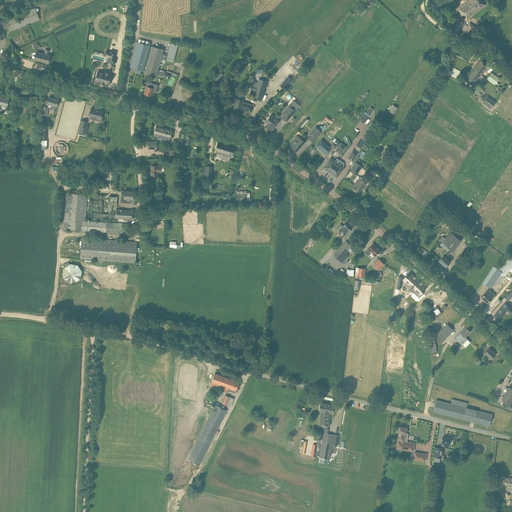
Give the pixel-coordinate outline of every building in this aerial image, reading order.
[(484,5),(479,0),(469,0),(462,6),(458,9),(462,13),(462,12),(464,14),(463,15),(467,19),(471,16),(484,5)] [(35,7),(7,19),(10,27),(12,31),(40,19),(35,7)] [(474,26),(469,23),(465,31),(469,34),(474,26)] [(56,45),(75,39),(71,29),(52,36),(56,45)] [(150,46),(137,42),(130,67),(143,71),(150,46)] [(152,46),(145,71),(147,72),(157,74),(158,69),(163,49),(154,47),(152,46)] [(36,52),(34,59),(48,62),(50,55),(48,55),(49,50),(45,49),(44,54),(36,52)] [(113,60),(115,61),(116,59),(114,58),(116,53),(116,52),(111,51),(111,52),(106,51),(105,56),(109,57),(109,59),(113,60)] [(481,75),(485,69),(487,71),(490,67),(480,59),(473,68),(481,75)] [(481,75),(473,68),(465,78),(473,84),(481,75)] [(98,71),(95,81),(100,82),(100,83),(104,84),(104,83),(109,84),(111,75),(109,74),(110,73),(105,72),(105,73),(98,71)] [(224,75),(220,71),(213,79),(217,82),(224,75)] [(499,78),(491,72),(486,79),(495,85),(499,78)] [(268,82),(258,79),(252,98),(262,101),(268,82)] [(146,89),(144,93),(151,95),(152,90),(156,92),(158,85),(154,84),(148,82),(146,89)] [(7,106),(9,99),(0,96),(0,111),(2,105),(7,106)] [(488,96),(483,101),(488,105),(487,106),(490,109),(495,102),(488,96)] [(42,115),(47,115),(48,109),(48,108),(53,110),(55,110),(56,106),(57,104),(58,99),(49,97),(48,102),(47,103),(48,104),(47,107),(43,106),(42,115)] [(233,110),(239,112),(240,110),(249,113),(250,107),(251,104),(243,102),(243,100),(236,98),(235,101),(236,102),(233,110)] [(284,115),(282,117),(286,121),(295,111),(300,106),(294,100),(289,106),(282,113),(284,115)] [(90,109),(89,114),(90,114),(89,116),(94,117),(93,119),(102,122),(103,116),(102,115),(103,111),(91,108),(91,110),(90,109)] [(268,123),(265,126),(267,127),(266,127),(269,129),(272,131),(279,121),(273,116),(271,115),(269,117),(266,121),(268,123)] [(306,118),(299,126),(301,128),(309,120),(306,118)] [(86,126),(87,123),(81,121),(78,134),(85,136),(88,126),(86,126)] [(370,121),(356,145),(361,148),(376,124),(370,121)] [(310,135),(308,137),(312,142),(321,132),(322,133),(325,129),(321,125),(318,128),(316,126),(309,134),(310,135)] [(172,130),(156,126),(153,136),(159,137),(159,135),(170,138),(172,130)] [(294,142),(291,146),(292,147),(292,148),(295,151),(296,150),(296,151),(304,142),(298,137),(297,139),(295,137),(292,140),(294,142)] [(329,146),(321,139),(316,145),(326,154),(331,148),(333,150),(337,145),(333,142),(329,146)] [(235,148),(217,142),(214,152),(232,157),(235,148)] [(346,147),(341,143),(335,151),(339,154),(346,147)] [(353,150),(347,158),(352,162),(358,153),(353,150)] [(325,165),(323,167),(325,169),(330,172),(337,163),(339,160),(337,158),(334,161),(330,158),(325,165)] [(337,163),(330,172),(334,176),(337,178),(338,175),(344,168),(342,167),(344,165),(344,163),(339,160),(337,163)] [(361,167),(355,162),(349,171),(355,175),(361,167)] [(164,170),(164,167),(163,166),(157,166),(157,165),(151,165),(151,175),(157,175),(157,171),(161,171),(163,171),(164,170)] [(368,182),(360,177),(352,188),(359,194),(368,182)] [(121,193),(121,202),(124,202),(135,203),(135,197),(133,197),(133,191),(125,191),(124,193),(121,193)] [(246,194),(236,195),(237,201),(247,200),(247,199),(250,199),(249,192),(246,193),(246,194)] [(65,193),(62,229),(68,229),(127,233),(128,224),(87,221),(87,220),(85,220),(87,194),(71,193),(65,193)] [(116,209),(115,218),(116,218),(128,219),(133,219),(133,210),(116,209)] [(438,226),(442,221),(432,214),(428,219),(438,226)] [(337,232),(338,230),(344,235),(353,226),(347,221),(342,226),(340,224),(334,230),(337,232)] [(458,222),(454,227),(462,235),(467,230),(458,222)] [(448,258),(447,258),(446,257),(449,254),(452,251),(461,241),(451,232),(442,242),(449,249),(446,252),(443,255),(438,260),(445,266),(450,261),(451,260),(448,258)] [(472,236),(468,241),(476,248),(478,246),(478,247),(481,243),(472,236)] [(135,263),(137,242),(82,238),(80,258),(135,263)] [(352,246),(346,241),(333,254),(342,263),(349,255),(346,252),(352,246)] [(380,251),(372,244),(366,251),(368,254),(370,252),(375,256),(380,251)] [(419,251),(425,256),(428,252),(422,248),(419,251)] [(469,248),(465,253),(471,258),(475,253),(469,248)] [(363,261),(371,265),(374,259),(367,255),(363,261)] [(384,264),(379,259),(373,265),(379,270),(384,264)] [(77,265),(70,263),(63,267),(62,275),(66,281),(74,283),(80,279),(82,271),(77,265)] [(365,268),(358,267),(357,273),(357,276),(364,277),(365,268)] [(498,269),(497,268),(488,281),(493,284),(501,272),(498,269)] [(405,277),(403,279),(408,284),(406,286),(409,289),(408,289),(409,289),(418,280),(416,278),(416,277),(414,275),(414,276),(410,272),(406,277),(405,277)] [(506,284),(504,283),(502,286),(503,287),(497,294),(500,296),(511,281),(511,280),(510,279),(506,284)] [(418,280),(409,289),(409,290),(410,289),(412,292),(413,292),(419,298),(424,293),(422,292),(426,287),(423,284),(422,283),(421,281),(420,282),(420,281),(418,280)] [(488,289),(481,297),(487,303),(495,295),(488,289)] [(507,310),(509,312),(511,309),(505,303),(495,314),(500,318),(507,310)] [(447,324),(434,337),(441,344),(454,330),(447,324)] [(460,332),(455,338),(462,345),(467,339),(465,337),(470,331),(465,327),(460,332)] [(495,354),(489,348),(484,353),(491,359),(495,354)] [(239,382),(215,373),(210,386),(227,392),(228,388),(236,390),(239,382)] [(510,404),(511,399),(511,388),(509,387),(502,400),(504,401),(509,404),(510,404)] [(489,426),(492,414),(466,407),(467,403),(452,399),(451,404),(436,400),(433,411),(489,426)] [(333,405),(321,403),(319,411),(321,411),(319,426),(327,427),(330,412),(332,413),(333,405)] [(227,410),(216,404),(188,459),(200,465),(227,410)] [(406,428),(399,427),(397,439),(399,439),(399,440),(397,440),(396,448),(413,451),(414,443),(404,441),(404,439),(405,433),(406,433),(406,428)] [(339,435),(324,433),(320,458),(329,459),(332,445),(337,446),(339,435)] [(450,438),(442,436),(441,443),(442,443),(442,446),(448,447),(448,444),(449,444),(450,438)] [(441,448),(435,447),(435,450),(434,452),(435,452),(434,457),(433,461),(434,461),(439,462),(439,461),(440,458),(441,458),(442,453),(441,453),(440,453),(441,449),(441,448)] [(413,459),(424,461),(426,454),(415,452),(413,459)]
